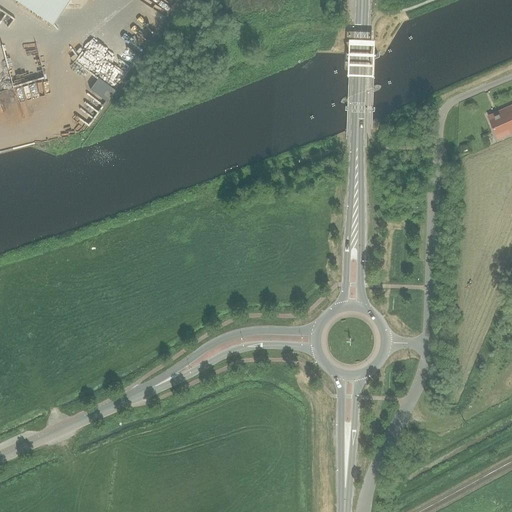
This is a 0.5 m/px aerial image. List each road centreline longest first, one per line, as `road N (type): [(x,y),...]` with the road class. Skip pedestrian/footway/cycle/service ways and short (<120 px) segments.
road 1 (unclassified): [(428,344),(440,118),(453,101),(511,77)]
road 2 (tertiary): [(319,325),(228,337),(155,387)]
road 3 (unclassified): [(365,511),(428,344)]
road 4 (tertiary): [(155,387),(246,347),(318,353)]
road 5 (primary): [(366,310),(357,146)]
road 6 (primary): [(357,146),(339,308)]
road 7 (tertiary): [(129,398),(0,457)]
